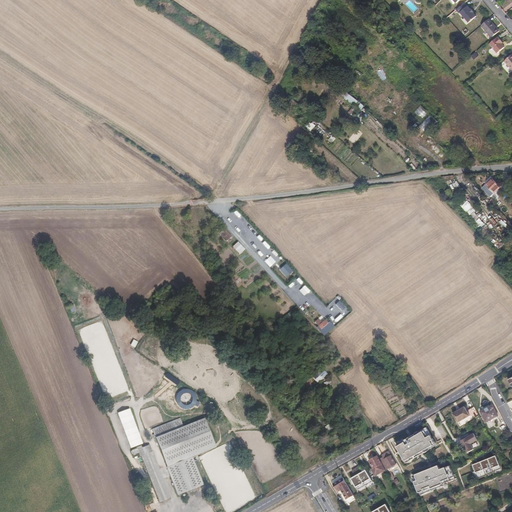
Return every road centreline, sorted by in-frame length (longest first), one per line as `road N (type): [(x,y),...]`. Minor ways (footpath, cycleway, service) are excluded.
road 1 (unclassified): [(0,209),(237,199),(439,172)]
road 2 (secondary): [(309,477),(487,376)]
road 3 (track): [(178,511),(132,402),(112,411),(131,461)]
